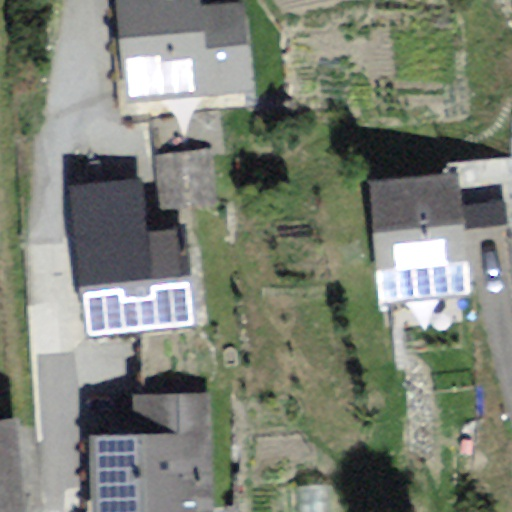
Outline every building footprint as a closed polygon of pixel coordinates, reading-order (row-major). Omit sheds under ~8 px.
[(194,6),(193,0),(126,0),(133,88),(247,80),(242,3),(194,6)] [(208,194),(203,150),(165,154),(170,198),(208,194)] [(464,282),(454,171),(379,178),(389,289),(464,282)] [(143,228),(138,178),(81,183),(95,319),(189,310),(180,225),(143,228)] [(203,511),(199,392),(142,394),(144,430),(101,432),(104,511),(203,511)] [(19,404),(0,407),(0,508),(34,503),(19,404)]
